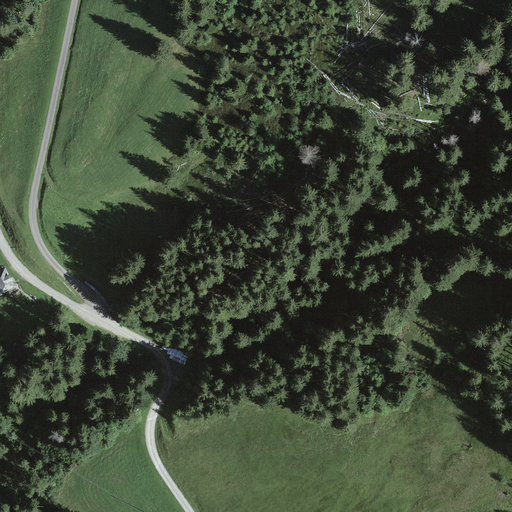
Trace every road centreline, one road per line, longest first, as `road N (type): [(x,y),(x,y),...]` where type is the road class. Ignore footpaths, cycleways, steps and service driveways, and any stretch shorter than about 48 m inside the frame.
road 1 (track): [(74,0),(33,197),(35,231),(98,318),(163,358),(168,377),(150,439),(190,511)]
road 2 (unclassified): [(98,318),(30,278),(0,238)]
